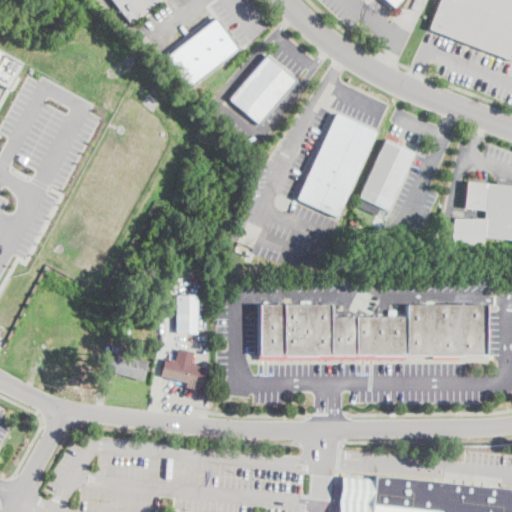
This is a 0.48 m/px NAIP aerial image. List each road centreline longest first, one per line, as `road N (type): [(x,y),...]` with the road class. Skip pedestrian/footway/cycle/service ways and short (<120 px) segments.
road 1 (residential): [(0,378),(61,409),(237,429),(511,423)]
road 2 (residential): [(285,0),(376,72),(511,126)]
